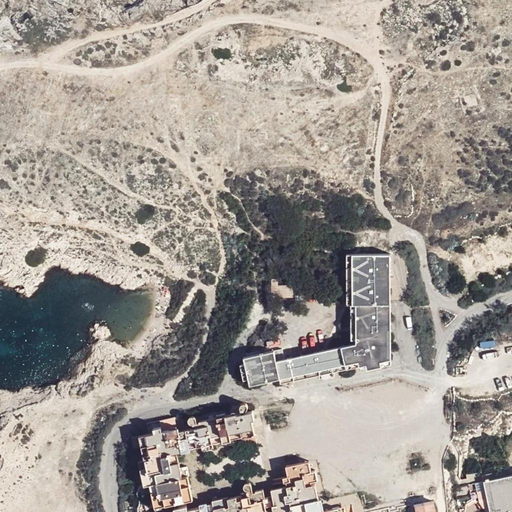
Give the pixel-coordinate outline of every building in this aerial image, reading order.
[(283,349),(243,360),(244,364),(240,366),(243,382),(247,381),(249,388),(279,380),(280,384),(365,367),(367,371),(380,369),(391,365),(391,257),(347,257),(346,306),(350,306),(351,341),(355,342),(356,346),(285,359),(283,349)] [(184,432),(187,445),(253,432),(251,422),(254,422),(252,414),(247,415),(246,413),(247,412),(247,411),(247,410),(247,409),(247,408),(246,407),(245,407),(244,407),(243,407),(242,407),(241,407),(241,408),(241,409),(240,409),(240,410),(240,411),(241,416),(237,417),(237,416),(201,423),(201,424),(197,425),(197,422),(196,421),(196,420),(195,420),(194,419),(193,419),(192,419),(192,420),(191,420),(191,421),(190,422),(190,423),(190,424),(191,425),(192,430),(184,432)] [(175,418),(160,421),(161,427),(162,430),(177,427),(175,418)] [(145,435),(139,437),(141,447),(142,447),(142,451),(144,460),(145,459),(147,469),(140,470),(143,484),(143,485),(148,484),(152,502),(159,501),(160,506),(190,500),(186,477),(189,477),(187,467),(179,469),(171,470),(170,466),(178,464),(176,454),(182,453),(178,433),(177,429),(162,432),(155,433),(145,435)] [(181,432),(178,433),(182,453),(185,452),(188,452),(188,450),(187,445),(184,432),(181,432)] [(253,432),(187,445),(188,450),(201,447),(202,452),(213,450),(212,445),(222,443),(222,445),(231,443),(231,441),(254,437),(253,432)] [(132,438),(134,448),(141,447),(139,437),(132,438)] [(141,460),(138,461),(140,470),(147,469),(145,459),(144,460),(141,460)] [(309,476),(286,480),(288,491),(304,488),(311,487),(311,486),(309,476)] [(511,511),(511,477),(485,484),(490,511),(511,511)] [(483,509),(488,507),(483,484),(455,492),(456,499),(456,511),(465,511),(465,505),(471,500),(478,501),(483,509)] [(289,500),(272,503),(273,511),(292,511),(309,509),(309,511),(318,511),(315,499),(313,499),(312,495),(318,494),(316,485),(311,486),(311,487),(304,488),(307,502),(291,505),(289,500)] [(213,511),(265,511),(264,501),(255,503),(255,505),(253,505),(252,499),(252,498),(251,498),(251,497),(250,497),(249,496),(248,496),(247,497),(246,497),(246,498),(245,499),(245,500),(246,501),(246,502),(249,504),(242,506),(242,507),(229,510),(228,509),(213,511)]
